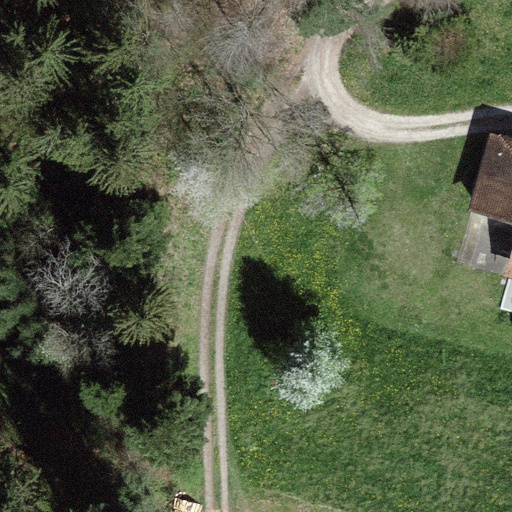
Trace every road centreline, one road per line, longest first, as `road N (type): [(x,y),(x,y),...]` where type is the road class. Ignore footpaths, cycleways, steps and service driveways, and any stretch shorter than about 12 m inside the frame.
road 1 (track): [(362,0),(334,21),(291,85),(224,238),(213,306),(225,511)]
road 2 (track): [(511,118),(402,129),(358,118),(327,83),(334,21)]
